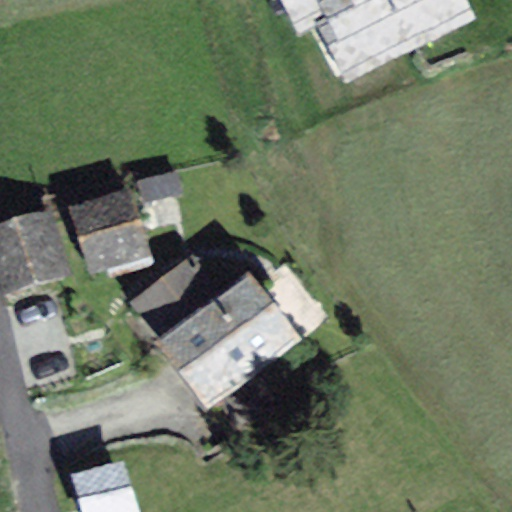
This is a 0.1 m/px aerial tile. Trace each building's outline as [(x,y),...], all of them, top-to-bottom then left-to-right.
[(458,11),(452,0),(291,0),(302,23),(326,11),(351,63),(458,11)] [(175,169),(136,181),(145,209),(184,197),(175,169)] [(144,250),(124,193),(76,209),(95,267),(127,256),(144,250)] [(51,247),(43,221),(0,234),(0,247),(13,288),(59,274),(51,247)] [(290,345),(247,293),(220,315),(187,276),(142,312),(172,349),(161,357),(206,412),(290,345)] [(129,511),(121,476),(77,485),(83,510),(83,511),(129,511)]
